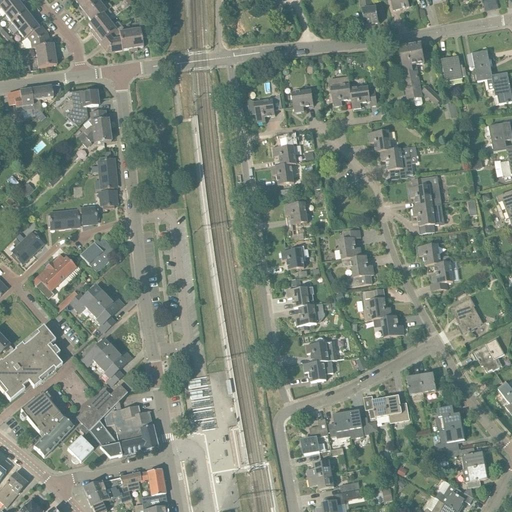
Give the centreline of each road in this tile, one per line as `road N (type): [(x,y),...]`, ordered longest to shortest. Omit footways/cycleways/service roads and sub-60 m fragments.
road 1 (residential): [(230,57),(511,19)]
road 2 (residential): [(290,411),(273,357),(240,138)]
road 3 (residential): [(313,127),(369,177),(436,341)]
road 4 (residential): [(168,457),(132,217)]
road 5 (residential): [(436,341),(360,385),(290,411)]
road 6 (residential): [(0,268),(15,284),(63,241),(132,217)]
road 7 (residential): [(132,217),(119,70)]
road 8 (residential): [(511,451),(436,341)]
